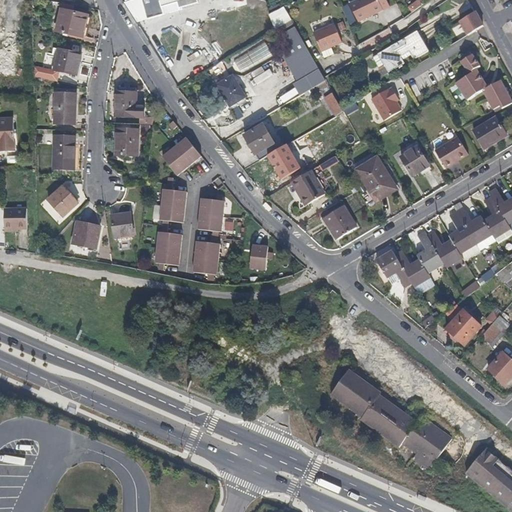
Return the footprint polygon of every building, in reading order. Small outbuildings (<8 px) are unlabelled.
[(141,0),(147,19),(164,14),(162,7),(178,3),(188,0),(141,0)] [(179,9),(199,3),(197,0),(188,0),(178,3),(179,9)] [(390,7),(386,0),(357,0),(350,4),(358,22),(390,7)] [(83,38),(89,15),(62,9),(56,32),(83,38)] [(460,22),(467,35),(483,25),(476,11),(460,22)] [(272,40),(295,27),(292,20),(269,34),(272,40)] [(343,43),(335,24),(314,33),(321,52),(322,52),(332,47),(343,43)] [(401,57),(410,52),(411,55),(414,60),(429,51),(417,31),(379,54),(386,66),(390,73),(403,65),(405,64),(403,60),(401,57)] [(233,56),(239,70),(271,57),(265,43),(233,56)] [(319,69),(306,47),(284,60),(305,94),(309,91),(326,81),(324,77),(319,69)] [(335,54),(332,47),(322,52),(325,59),(335,54)] [(80,65),(82,54),(59,49),(54,71),(74,75),(76,64),(80,65)] [(511,100),(497,72),(484,79),(477,69),(481,67),(473,55),(472,56),(470,52),(461,58),(462,61),(461,62),(471,74),(456,84),(468,100),(484,90),(495,110),(501,106),(511,100)] [(390,73),(386,66),(379,69),(383,76),(390,73)] [(247,97),(233,75),(217,85),(230,108),(247,97)] [(333,93),(326,81),(309,91),(310,94),(314,92),(315,93),(316,93),(318,95),(322,93),(324,98),(333,93)] [(399,100),(392,88),(389,90),(389,89),(372,99),(385,121),(402,110),(396,101),(399,100)] [(291,90),(281,96),(284,101),(294,95),(291,90)] [(145,118),(145,107),(137,107),(138,93),(117,92),(116,117),(119,117),(119,121),(143,122),(143,118),(145,118)] [(342,109),(333,93),(324,98),(335,117),(344,112),(342,109)] [(76,125),(77,94),(67,94),(67,96),(56,96),(55,124),(76,125)] [(508,136),(496,117),(473,131),(485,149),(508,136)] [(0,151),(16,151),(14,118),(0,118),(0,151)] [(173,130),(178,126),(174,121),(170,125),(173,130)] [(275,145),(276,144),(264,124),(244,136),(256,156),(257,156),(260,161),(279,150),(275,145)] [(139,156),(140,130),(117,130),(116,155),(139,156)] [(75,170),(76,137),(54,137),(53,169),(75,170)] [(445,169),(469,155),(458,137),(435,151),(445,169)] [(178,176),(202,157),(187,138),(163,157),(178,176)] [(312,163),(301,145),(282,157),(292,174),(312,163)] [(334,154),(329,146),(320,152),(324,159),(334,154)] [(431,166),(418,146),(401,157),(413,177),(431,166)] [(396,186),(378,157),(356,170),(370,193),(374,191),(378,197),(396,186)] [(326,194),(312,171),(294,181),(303,197),(300,198),(306,207),(326,194)] [(303,197),(294,181),(292,183),(300,198),(303,197)] [(396,186),(378,197),(387,194),(376,203),(398,189),(396,186)] [(79,203),(63,187),(48,200),(64,217),(79,203)] [(511,223),(511,198),(505,202),(497,189),(490,193),(492,197),(509,225),(511,223)] [(184,223),(188,192),(173,191),(167,190),(163,190),(160,221),(164,221),(169,222),(184,223)] [(511,230),(509,225),(492,197),(485,201),(493,215),(484,221),(495,239),(498,244),(511,236),(511,230)] [(223,233),(226,202),(223,201),(217,201),(202,199),(198,230),(213,231),(219,232),(223,233)] [(358,227),(345,206),(324,219),(337,240),(358,227)] [(495,239),(484,221),(482,217),(473,222),(464,208),(457,212),(477,245),(478,244),(480,248),(495,239)] [(5,209),(5,230),(19,230),(28,230),(27,209),(5,209)] [(477,245),(457,212),(450,216),(459,231),(450,236),(452,240),(461,255),(477,245)] [(135,236),(131,213),(112,216),(115,239),(135,236)] [(97,249),(101,227),(77,222),(73,244),(97,249)] [(180,266),(183,235),(168,233),(162,233),(159,232),(155,263),(159,264),(165,265),(180,266)] [(445,264),(428,236),(425,232),(418,236),(427,250),(418,256),(420,260),(429,274),(445,264)] [(461,255),(452,240),(443,246),(435,232),(428,236),(445,264),(447,268),(463,259),(461,255)] [(218,275),(221,244),(218,244),(212,243),(197,242),(193,273),(208,274),(214,275),(218,275)] [(273,259),(274,252),(268,252),(267,252),(267,246),(253,245),(250,269),(266,271),(268,259),(273,259)] [(396,255),(393,251),(377,261),(388,279),(389,279),(392,284),(401,280),(405,288),(413,283),(396,255)] [(429,274),(420,260),(411,265),(402,251),(396,255),(413,283),(415,288),(431,278),(429,274)] [(511,262),(496,275),(496,276),(509,288),(511,284),(511,262)] [(340,296),(333,290),(329,295),(336,301),(340,296)] [(483,327),(464,310),(446,329),(444,332),(450,337),(452,335),(465,346),(483,327)] [(492,326),(500,316),(494,311),(486,320),(492,326)] [(435,320),(441,317),(437,312),(432,316),(435,320)] [(510,318),(504,312),(501,316),(506,321),(510,318)] [(501,316),(500,316),(492,326),(503,336),(507,331),(506,330),(511,325),(506,321),(501,316)] [(493,347),(503,336),(492,326),(482,337),(493,347)] [(511,377),(511,360),(503,353),(488,370),(505,385),(511,377)] [(411,417),(380,395),(382,393),(349,370),(331,395),(363,418),(361,420),(400,448),(403,444),(417,454),(413,459),(430,471),(453,439),(422,416),(421,418),(418,422),(418,423),(411,417)] [(421,418),(414,413),(411,417),(418,423),(418,422),(421,418)] [(511,470),(486,449),(466,473),(511,511),(511,470)]
